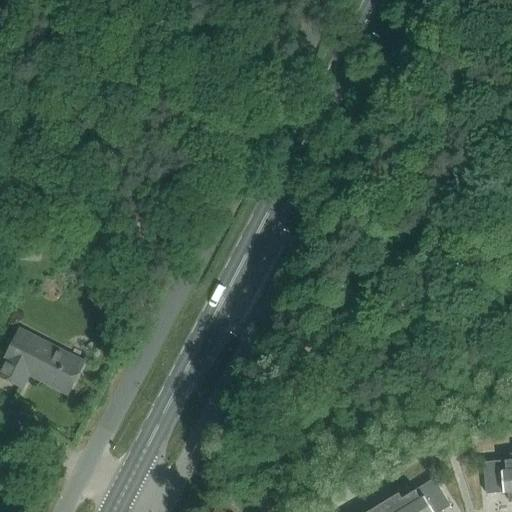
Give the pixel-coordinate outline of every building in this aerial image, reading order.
[(22,239),(21,259),(40,260),(41,241),(22,239)] [(68,392),(83,363),(54,347),(51,352),(18,335),(0,371),(0,373),(22,385),(29,372),(68,392)] [(511,452),(510,453),(511,459),(483,462),(486,493),(508,491),(509,501),(511,501),(511,452)] [(322,505),(391,462),(387,455),(317,497),(322,505)] [(408,487),(366,511),(439,511),(451,505),(434,478),(411,492),(408,487)] [(255,511),(288,511),(293,507),(288,502),(281,509),(268,498),(255,511)]
